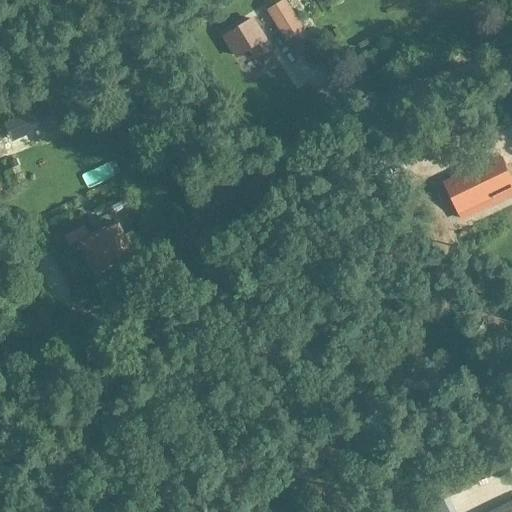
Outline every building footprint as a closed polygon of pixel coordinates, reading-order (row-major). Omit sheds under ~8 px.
[(304,30),(284,0),(282,0),(267,10),(286,41),(304,30)] [(253,18),(224,36),(237,56),(250,47),(257,58),(272,48),(253,18)] [(54,101),(28,112),(36,131),(62,120),(54,101)] [(0,153),(8,150),(0,127),(0,153)] [(444,183),(455,207),(509,180),(498,157),(444,183)] [(135,258),(118,223),(71,246),(76,256),(84,252),(95,277),(135,258)] [(14,302),(33,304),(34,290),(16,288),(14,302)] [(420,511),(448,511),(442,500),(420,511)] [(511,511),(511,500),(491,511),(489,511),(511,511)]
